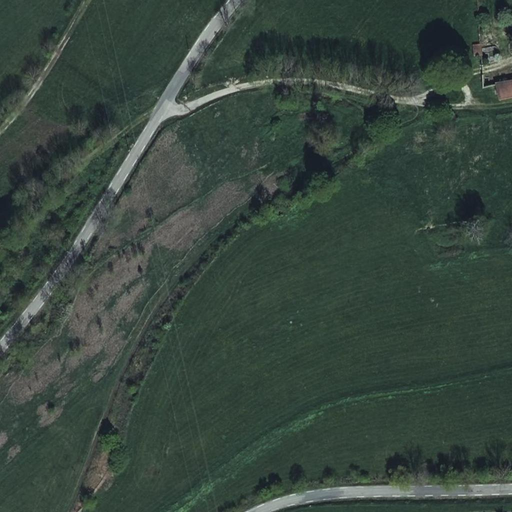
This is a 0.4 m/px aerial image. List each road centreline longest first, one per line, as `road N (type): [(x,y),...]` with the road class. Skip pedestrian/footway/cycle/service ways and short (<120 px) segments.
road 1 (track): [(65,511),(96,456),(160,291),(222,222),(412,121),(472,101),(511,102)]
road 2 (unclassified): [(232,0),(39,301),(0,341)]
road 3 (unclassified): [(267,511),(283,504),(511,484)]
road 4 (track): [(83,0),(43,71),(0,120)]
